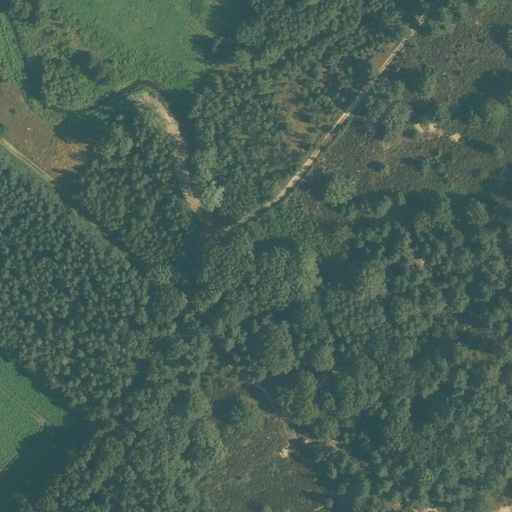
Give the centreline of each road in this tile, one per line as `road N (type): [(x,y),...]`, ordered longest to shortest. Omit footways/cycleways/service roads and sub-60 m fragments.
road 1 (track): [(192,303),(236,222),(277,192),(435,0)]
road 2 (track): [(18,511),(187,309)]
road 3 (track): [(0,142),(192,303)]
